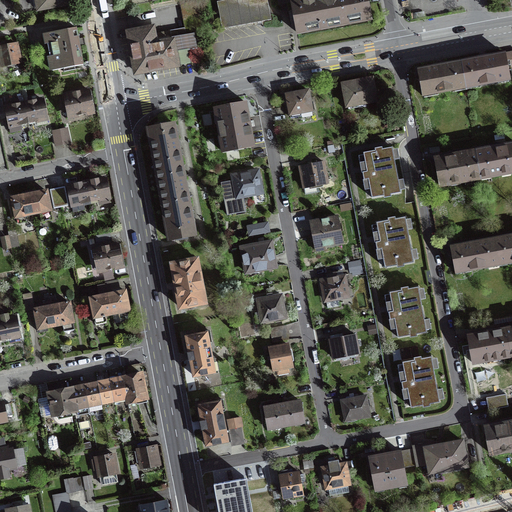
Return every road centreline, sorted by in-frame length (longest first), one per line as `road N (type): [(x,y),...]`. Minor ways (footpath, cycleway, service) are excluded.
road 1 (residential): [(398,51),(464,417),(327,443)]
road 2 (residential): [(327,443),(259,78)]
road 3 (secondary): [(124,153),(160,350)]
road 4 (residential): [(160,350),(0,382)]
road 5 (residential): [(327,443),(181,471)]
road 6 (residential): [(114,105),(259,78)]
road 7 (residential): [(259,78),(398,51)]
road 8 (residential): [(124,153),(0,178)]
road 9 (secondary): [(160,350),(181,471)]
